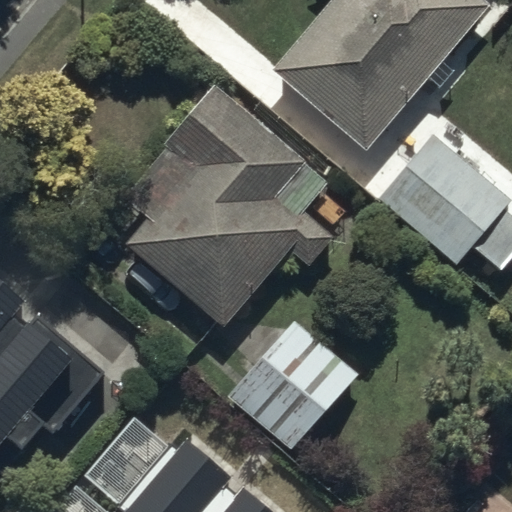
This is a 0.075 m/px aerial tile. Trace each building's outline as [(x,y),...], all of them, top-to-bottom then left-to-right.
[(327,0),(273,71),(369,145),(488,1),(486,0),(327,0)] [(325,178),(211,81),(161,139),(168,145),(125,195),(146,212),(123,239),(219,320),(283,245),(307,265),(332,235),(300,207),(325,178)] [(511,196),(433,128),(375,196),(452,262),(470,241),(500,266),(511,251),(511,211),(504,205),(511,196)] [(0,275),(0,428),(2,427),(22,443),(41,418),(52,427),(100,367),(34,316),(28,323),(8,307),(20,292),(0,275)] [(353,373),(291,319),(225,393),(287,448),(353,373)] [(280,511),(238,479),(231,488),(219,478),(230,463),(184,427),(115,511),(280,511)]
